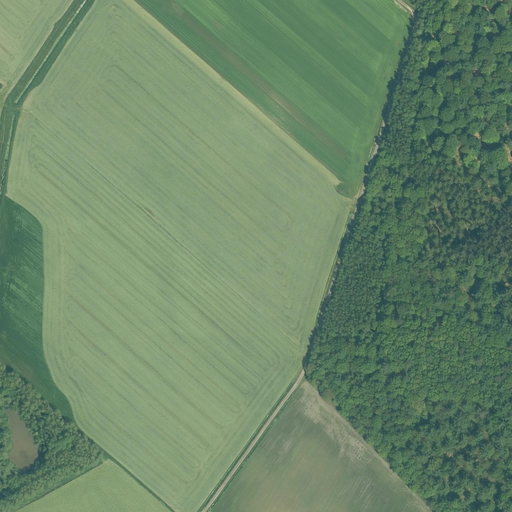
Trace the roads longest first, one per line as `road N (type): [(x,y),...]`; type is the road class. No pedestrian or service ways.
road 1 (track): [(304,370),(417,20),(397,0)]
road 2 (track): [(304,370),(369,434),(413,145)]
road 3 (track): [(204,511),(304,370)]
road 4 (track): [(413,145),(439,0)]
